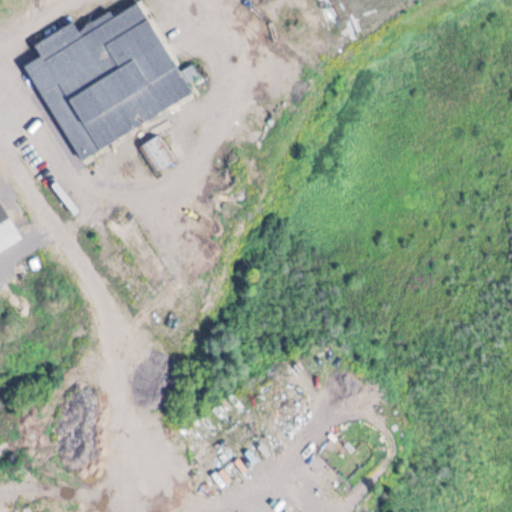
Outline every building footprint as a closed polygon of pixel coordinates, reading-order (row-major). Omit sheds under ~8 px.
[(130,0),(21,66),(81,164),(192,93),(136,0),(130,0)] [(138,149),(158,174),(178,158),(158,134),(138,149)] [(151,189),(145,173),(102,190),(109,206),(151,189)] [(0,248),(0,208),(18,237),(0,248)] [(0,428),(2,427),(17,446),(0,459),(0,428)]
